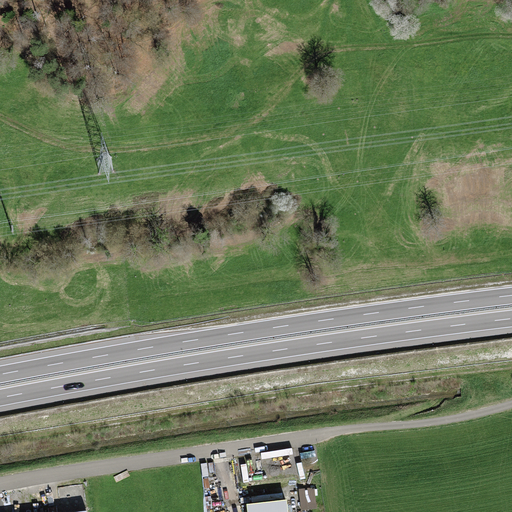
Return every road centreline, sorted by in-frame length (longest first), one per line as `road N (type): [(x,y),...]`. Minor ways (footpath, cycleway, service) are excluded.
road 1 (residential): [(511,404),(458,419),(0,485)]
road 2 (motorway): [(0,397),(511,318)]
road 3 (motorway): [(511,295),(0,374)]
